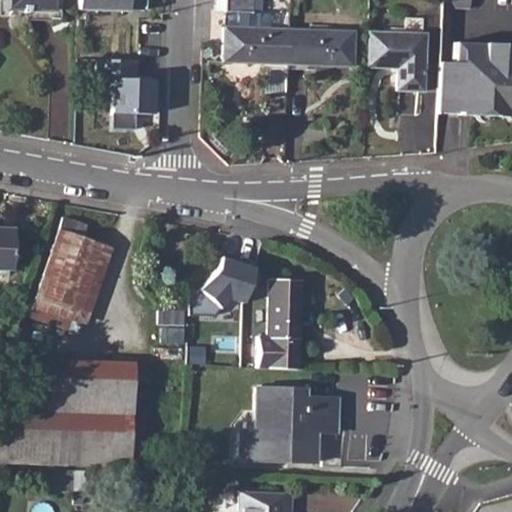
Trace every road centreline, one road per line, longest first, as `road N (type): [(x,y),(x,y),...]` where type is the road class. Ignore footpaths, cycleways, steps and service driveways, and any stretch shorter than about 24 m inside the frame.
road 1 (tertiary): [(455,191),(414,184),(173,190)]
road 2 (tertiary): [(173,190),(267,213),(335,244),(391,291),(410,319)]
road 3 (residential): [(181,0),(173,190)]
road 4 (tertiary): [(173,190),(0,161)]
road 5 (unknown): [(111,334),(136,185)]
road 6 (tertiary): [(455,191),(437,203),(415,239),(410,319)]
road 7 (tertiary): [(416,511),(467,404)]
